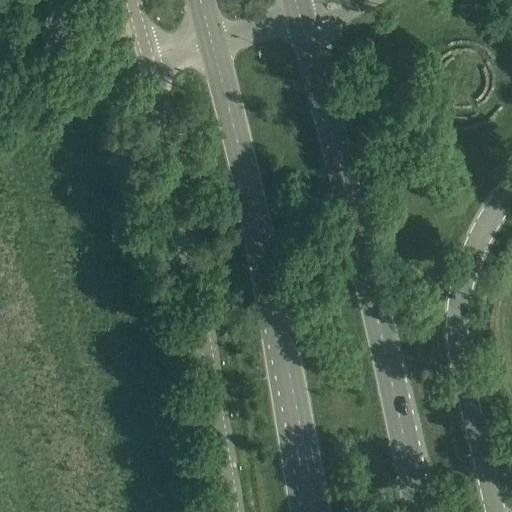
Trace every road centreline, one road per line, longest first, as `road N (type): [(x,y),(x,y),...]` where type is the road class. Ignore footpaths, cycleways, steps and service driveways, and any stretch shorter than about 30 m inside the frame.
road 1 (secondary): [(417,511),(359,249),(295,18)]
road 2 (secondary): [(210,43),(246,174),(313,511)]
road 3 (unclassified): [(146,62),(232,511)]
road 4 (unclassified): [(496,511),(462,387),(458,310),(472,247),(511,190)]
